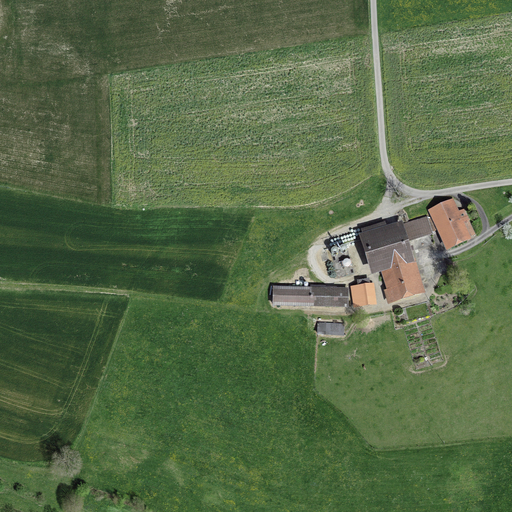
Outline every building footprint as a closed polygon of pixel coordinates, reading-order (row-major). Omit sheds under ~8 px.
[(451,203),(433,211),(436,217),(428,220),(431,233),(441,229),(449,246),(475,235),(464,210),(455,214),(451,203)] [(400,227),(364,238),(374,272),(387,268),(393,289),(385,291),(388,301),(419,292),(409,261),(410,260),(400,227)] [(311,288),(274,287),(274,305),(347,306),(347,290),(311,289),(311,288)] [(371,287),(352,291),(354,306),(373,302),(371,287)] [(344,324),(318,323),(318,334),(343,335),(344,324)]
